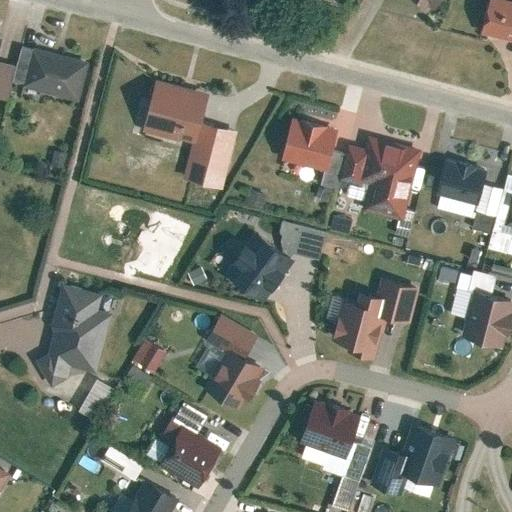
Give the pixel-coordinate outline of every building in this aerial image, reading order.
[(490,0),(485,32),(511,36),(511,0),(508,0),(490,0)] [(92,58),(36,45),(27,84),(82,97),(92,58)] [(0,93),(10,96),(19,59),(0,54),(0,93)] [(203,121),(210,92),(159,79),(146,131),(193,142),(198,144),(203,121)] [(283,161),(329,171),(338,128),(293,118),(283,161)] [(198,144),(193,142),(183,179),(224,189),(239,130),(203,121),(198,144)] [(365,208),(404,216),(420,148),(368,136),(365,147),(350,144),(342,177),(371,184),(365,208)] [(486,165),(442,153),(434,189),(474,200),(486,165)] [(511,182),(503,220),(511,222),(511,182)] [(276,245),(318,252),(323,225),(281,217),(276,245)] [(224,273),(264,302),(295,259),(255,230),(224,273)] [(349,352),(377,359),(387,319),(412,325),(421,287),(383,278),(379,294),(363,290),(360,302),(344,298),(334,340),(351,344),(349,352)] [(101,293),(64,284),(48,353),(36,359),(51,386),(67,377),(70,366),(96,372),(110,313),(97,310),(101,293)] [(511,300),(475,290),(462,336),(502,346),(511,310),(511,300)] [(142,361),(151,339),(142,335),(132,357),(142,361)] [(153,369),(165,347),(153,341),(141,362),(153,369)] [(206,390),(241,411),(265,369),(231,348),(206,390)] [(89,373),(77,409),(97,415),(109,380),(89,373)] [(354,442),(364,413),(316,397),(295,460),(341,475),(330,510),(337,511),(351,511),(373,448),(354,442)] [(439,486),(456,436),(414,422),(403,453),(384,446),(371,486),(398,495),(405,474),(439,486)] [(162,466),(201,488),(224,449),(185,427),(162,466)] [(106,443),(99,457),(133,474),(141,460),(106,443)] [(0,490),(10,474),(0,468),(0,490)] [(127,511),(172,511),(181,497),(146,478),(127,511)]
